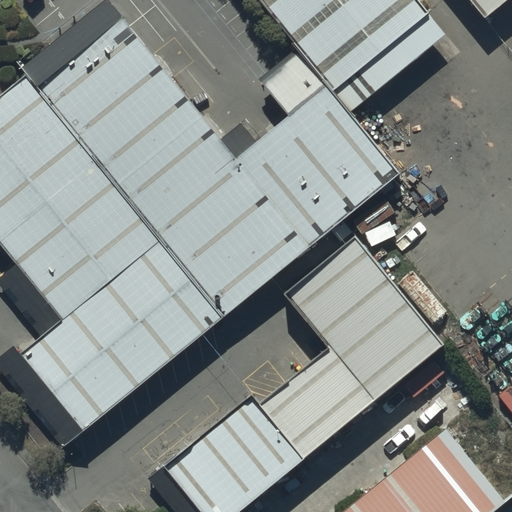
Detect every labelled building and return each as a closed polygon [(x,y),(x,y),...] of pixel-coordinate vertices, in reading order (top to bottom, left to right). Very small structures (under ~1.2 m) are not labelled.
[(435,8),(428,0),(268,0),(336,85),(435,8)] [(511,9),(511,0),(459,0),(485,31),(511,9)] [(67,397),(385,148),(311,54),(215,130),(118,6),(0,98),(0,228),(49,291),(9,323),(67,397)] [(426,320),(340,210),(262,272),(305,326),(148,449),(191,503),(426,320)] [(511,358),(498,370),(511,387),(511,358)] [(439,511),(493,470),(435,395),(286,511),(439,511)]
